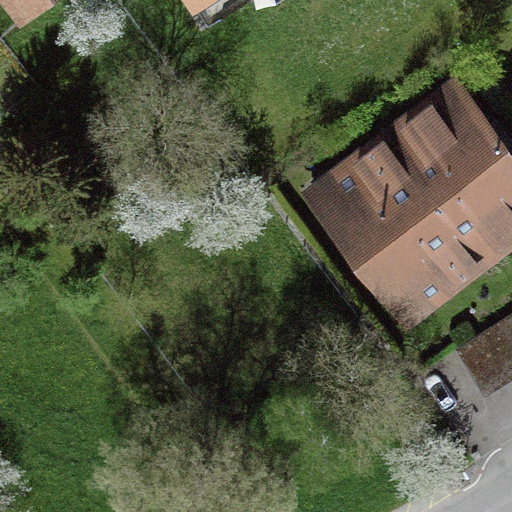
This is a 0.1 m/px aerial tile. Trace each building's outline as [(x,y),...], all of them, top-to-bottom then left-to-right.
[(5,0),(20,19),(44,0),(5,0)] [(234,0),(193,0),(205,19),(234,0)] [(419,306),(511,234),(511,171),(448,88),(324,182),(343,206),(328,217),(386,293),(400,282),(419,306)] [(511,314),(453,351),(476,388),(511,365),(511,314)] [(199,458),(234,499),(273,466),(238,425),(199,458)]
